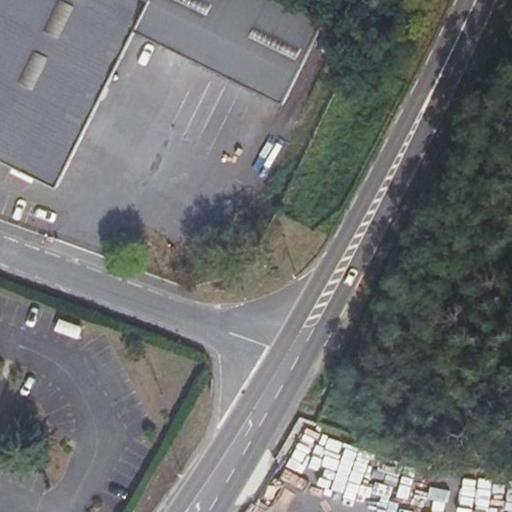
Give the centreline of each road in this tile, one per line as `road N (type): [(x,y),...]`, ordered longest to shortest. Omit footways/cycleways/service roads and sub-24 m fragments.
road 1 (secondary): [(457,43),(280,353)]
road 2 (secondary): [(306,363),(457,43)]
road 3 (residential): [(0,251),(280,353)]
road 4 (secondary): [(280,353),(176,511)]
road 5 (secondary): [(218,511),(306,363)]
